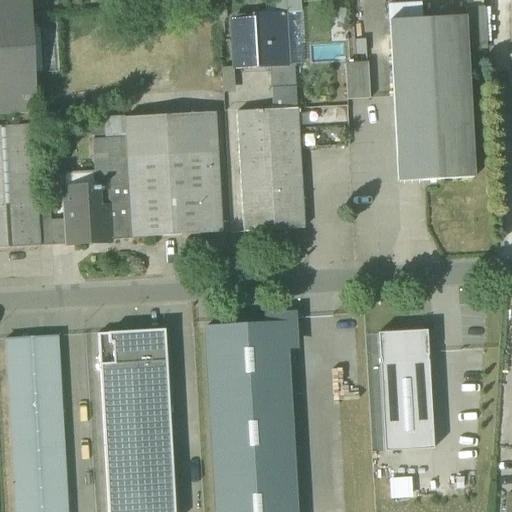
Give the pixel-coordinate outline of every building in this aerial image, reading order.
[(0,0),(0,115),(7,115),(12,115),(12,127),(0,127),(0,249),(39,247),(37,205),(32,125),(31,114),(36,114),(36,113),(34,89),(33,73),(31,24),(29,0),(0,0)] [(285,15),(300,14),(299,0),(274,0),(275,15),(285,15)] [(387,5),(388,21),(421,20),(420,3),(387,5)] [(300,14),(285,15),(288,67),(294,66),(303,66),(300,14)] [(233,68),(233,72),(270,70),(288,69),(288,67),(285,15),(275,15),(253,16),(253,25),(231,27),(233,68)] [(388,21),(397,183),(473,179),(464,17),(421,20),(388,21)] [(31,24),(33,73),(59,72),(56,23),(31,24)] [(344,65),(346,101),(369,99),(367,64),(344,65)] [(270,70),(271,90),(295,88),(294,66),(288,67),(288,69),(270,70)] [(234,92),(233,72),(233,68),(221,68),(222,92),(234,92)] [(297,108),(295,88),(271,90),(272,110),(297,108)] [(236,112),(242,231),(303,228),(297,108),(272,110),(236,112)] [(127,185),(130,238),(131,238),(144,238),(146,237),(210,234),(206,154),(204,114),(124,119),(125,138),(126,159),(127,185)] [(125,138),(124,119),(103,119),(104,139),(125,138)] [(93,173),(94,187),(127,185),(126,159),(125,138),(104,139),(91,140),(93,173)] [(94,187),(93,173),(63,175),(64,189),(94,187)] [(70,220),(72,245),(91,244),(91,241),(108,241),(108,240),(131,239),(131,238),(130,238),(127,185),(94,187),(64,189),(65,212),(70,211),(70,220)] [(70,220),(49,221),(49,213),(37,205),(39,247),(51,246),(72,245),(70,220)] [(295,511),(285,324),(204,328),(214,511),(295,511)] [(97,335),(99,366),(165,362),(163,331),(97,335)] [(378,359),(427,356),(425,331),(377,334),(378,359)] [(5,340),(14,511),(66,511),(57,337),(5,340)] [(427,356),(378,359),(383,452),(432,450),(427,356)] [(173,511),(165,362),(99,366),(107,511),(173,511)] [(467,511),(466,480),(393,484),(394,511),(467,511)]
